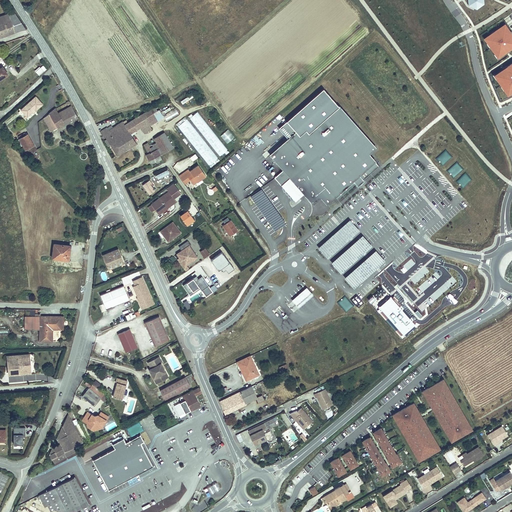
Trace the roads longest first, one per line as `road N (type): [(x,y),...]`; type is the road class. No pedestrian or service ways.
road 1 (secondary): [(482,314),(430,345),(294,460)]
road 2 (tertiary): [(13,0),(74,96),(120,192)]
road 3 (tertiary): [(127,207),(189,332)]
road 4 (residential): [(447,0),(470,37),(495,115)]
road 5 (residential): [(511,448),(407,511)]
